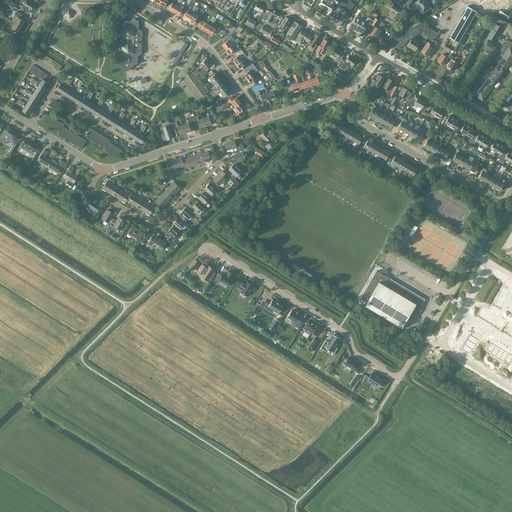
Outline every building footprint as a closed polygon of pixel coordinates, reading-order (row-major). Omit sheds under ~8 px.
[(25,0),(25,1),(24,0),(22,0),(20,3),(31,10),(34,5),(28,1),(28,0),(25,0)] [(219,0),(216,6),(221,9),(230,14),(238,0),(219,0)] [(238,0),(234,8),(235,8),(236,9),(240,2),(243,3),(244,0),(238,0)] [(322,0),(320,5),(324,8),(325,9),(328,11),(329,11),(334,2),(336,3),(337,0),(322,0)] [(417,5),(420,9),(421,8),(423,12),(430,7),(425,0),(417,0),(415,2),(416,2),(415,3),(414,2),(411,0),(408,0),(405,4),(410,8),(412,4),(415,6),(417,5)] [(341,1),(333,14),(337,16),(337,17),(337,16),(338,17),(339,17),(342,19),(348,11),(349,12),(352,7),(341,1)] [(172,3),(168,8),(168,9),(173,12),(175,8),(177,6),(178,4),(178,3),(177,2),(175,5),(172,3)] [(178,4),(177,6),(175,8),(173,12),(178,15),(182,9),(181,8),(180,7),(181,5),(180,4),(178,3),(178,4)] [(257,3),(254,9),(255,9),(258,11),(261,13),(264,7),(257,3)] [(392,4),(390,7),(401,14),(403,10),(392,4)] [(467,6),(449,38),(458,43),(476,11),(469,8),(470,6),(468,5),(468,6),(467,6)] [(268,7),(267,8),(262,18),(266,20),(270,23),(270,22),(274,24),(280,14),(268,7)] [(68,9),(64,15),(70,19),(73,13),(68,9)] [(194,13),(196,11),(193,9),(192,12),(191,11),(190,12),(188,10),(186,11),(183,18),(188,21),(192,15),(193,13),(194,13)] [(16,11),(11,20),(21,27),(24,21),(19,18),(21,15),(16,11)] [(193,24),(197,18),(198,16),(194,13),(193,13),(192,15),(188,21),(193,24)] [(281,17),(277,24),(280,25),(279,28),(283,31),(285,28),(290,20),(285,17),(284,19),(281,17)] [(355,18),(351,25),(362,31),(364,27),(366,24),(355,17),(355,18)] [(112,48),(112,53),(116,55),(116,63),(120,65),(120,66),(124,69),(128,69),(132,67),(132,65),(137,63),(137,56),(141,53),(142,31),(138,28),(138,21),(134,18),(129,21),(126,21),(122,18),(117,20),(117,28),(113,31),(113,35),(117,38),(116,46),(112,48)] [(249,18),(245,23),(252,27),(255,22),(249,18)] [(371,25),(374,27),(379,20),(375,18),(371,24),(370,25),(371,25)] [(7,26),(5,29),(11,33),(13,29),(17,32),(21,27),(11,20),(9,23),(12,25),(11,28),(7,26)] [(197,27),(206,32),(210,26),(201,20),(197,27)] [(303,40),(307,42),(311,36),(299,29),(301,26),(294,22),(285,36),(300,45),(303,40)] [(380,30),(382,27),(384,24),(381,22),(377,28),(375,27),(369,36),(375,39),(380,30)] [(421,32),(430,38),(433,40),(438,33),(427,27),(425,30),(424,30),(419,22),(392,39),(391,39),(388,44),(391,46),(391,45),(394,47),(396,46),(397,49),(405,44),(407,40),(411,38),(414,36),(421,32)] [(494,42),(500,31),(502,28),(495,23),(486,37),(494,42)] [(215,29),(212,27),(210,26),(206,32),(211,35),(215,29)] [(263,26),(260,31),(269,36),(272,31),(263,26)] [(386,29),(382,27),(380,30),(375,39),(381,43),(384,37),(381,35),(383,32),(384,32),(386,29)] [(315,44),(320,37),(315,33),(308,44),(312,47),(310,51),(313,53),(317,46),(315,44)] [(280,40),(272,36),(270,39),(278,44),(280,40)] [(414,36),(411,38),(407,45),(411,48),(411,49),(414,51),(413,51),(414,51),(419,43),(414,40),(415,38),(414,36)] [(225,50),(233,44),(232,43),(231,42),(229,39),(228,37),(227,37),(223,40),(223,41),(224,43),(221,45),(225,50)] [(322,55),(325,49),(329,42),(324,39),(319,46),(318,45),(315,51),(322,55)] [(229,55),(231,53),(233,55),(240,49),(239,47),(236,48),(234,45),(236,43),(234,41),(232,43),(233,44),(225,50),(229,55)] [(511,43),(508,41),(500,52),(503,54),(501,56),(503,58),(475,95),(482,101),(511,61),(511,43)] [(494,51),(496,48),(496,47),(487,41),(485,45),(494,51)] [(426,55),(433,44),(430,42),(429,43),(427,42),(420,51),(423,53),(423,54),(425,55),(426,55)] [(333,61),(337,64),(341,58),(344,54),(341,52),(342,51),(335,46),(330,54),(336,57),(333,61)] [(446,51),(448,52),(450,49),(444,46),(440,53),(441,53),(437,61),(443,65),(447,57),(444,55),(446,51)] [(246,56),(244,54),(240,49),(233,55),(235,57),(232,59),(236,64),(241,60),(246,57),(246,56)] [(345,61),(341,58),(337,64),(336,65),(344,70),(349,64),(352,66),(356,61),(348,56),(345,61)] [(251,64),(248,60),(246,57),(241,60),(236,64),(240,69),(242,67),(244,69),(251,64)] [(450,59),(446,67),(452,70),(459,59),(456,57),(454,61),(450,59)] [(195,75),(196,77),(198,79),(208,72),(206,69),(210,66),(205,60),(200,64),(202,66),(199,68),(201,70),(195,75)] [(246,73),(244,74),(247,79),(253,75),(252,75),(257,71),(252,64),(251,64),(244,69),(244,70),(246,73)] [(209,86),(213,83),(220,78),(215,73),(209,78),(211,81),(208,84),(209,86)] [(380,75),(379,75),(375,81),(373,80),(370,85),(371,85),(374,87),(375,84),(378,86),(383,78),(383,77),(383,76),(381,74),(380,75)] [(251,84),(256,80),(261,76),(260,75),(255,78),(253,75),(247,79),(251,84)] [(317,77),(310,79),(312,85),(319,83),(317,77)] [(213,91),(216,88),(223,83),(220,78),(213,83),(215,86),(211,89),(213,91)] [(390,78),(389,79),(388,78),(383,87),(386,89),(384,92),(389,94),(392,89),(389,87),(393,81),(393,80),(393,79),(390,78)] [(36,83),(44,88),(48,83),(44,80),(42,79),(41,79),(40,82),(38,81),(37,82),(36,83)] [(145,94),(154,99),(161,85),(153,81),(145,94)] [(35,89),(41,93),(44,88),(36,83),(36,84),(35,85),(37,86),(35,89)] [(216,96),(220,93),(227,88),(223,83),(216,88),(219,91),(215,94),(216,96)] [(56,90),(61,93),(65,87),(66,85),(65,85),(64,84),(63,86),(59,84),(56,90)] [(394,86),(388,96),(392,98),(397,88),(394,86)] [(61,93),(66,97),(70,91),(65,87),(61,93)] [(399,95),(405,98),(407,100),(405,103),(406,104),(410,98),(409,97),(412,93),(409,91),(403,87),(399,95)] [(230,92),(227,88),(220,93),(222,96),(219,98),(220,100),(224,97),(230,92)] [(35,89),(31,95),(38,99),(41,93),(35,89)] [(260,96),(262,101),(268,99),(266,93),(263,94),(261,90),(260,91),(257,92),(259,96),(260,96)] [(66,97),(72,100),(75,94),(70,91),(66,97)] [(273,91),(266,93),(268,99),(275,97),(273,91)] [(72,100),(77,103),(81,97),(78,96),(76,94),(75,94),(72,100)] [(31,95),(28,100),(34,104),(38,99),(31,95)] [(412,106),(414,104),(421,109),(425,102),(420,99),(421,98),(415,95),(413,98),(412,98),(408,104),(412,106)] [(86,101),(81,97),(77,103),(82,107),(86,101)] [(231,101),(235,107),(240,103),(236,97),(233,100),(231,97),(227,100),(229,103),(231,101)] [(31,109),(34,104),(28,100),(25,106),(31,109)] [(91,104),(86,101),(82,107),(88,110),(91,104)] [(244,108),(240,103),(235,107),(236,107),(234,108),(236,111),(238,110),(239,112),(234,116),(237,119),(241,118),(245,115),(242,110),(244,108)] [(95,106),(91,104),(88,110),(93,113),(97,107),(95,106)] [(372,108),(368,115),(374,118),(378,111),(377,111),(374,109),(376,105),(374,104),(371,108),(372,108)] [(28,115),(31,109),(25,106),(23,105),(22,105),(22,106),(24,107),(22,111),(28,115)] [(429,113),(430,112),(440,118),(443,112),(434,106),(433,108),(430,106),(427,112),(429,113)] [(93,113),(98,117),(102,111),(99,109),(97,107),(93,113)] [(379,107),(377,111),(378,111),(374,118),(379,121),(383,114),(382,114),(379,112),(381,108),(379,107)] [(384,110),(382,114),(383,114),(379,121),(385,124),(389,118),(388,117),(384,115),(386,112),(384,110)] [(392,125),(394,126),(402,111),(401,110),(394,121),(390,118),(392,115),(390,114),(388,117),(389,118),(385,124),(390,127),(392,125)] [(107,114),(102,111),(98,117),(104,120),(107,114)] [(397,128),(403,131),(407,125),(406,124),(402,122),(404,118),(402,117),(405,112),(402,111),(394,126),(397,128)] [(206,117),(202,118),(205,126),(211,124),(208,116),(209,116),(207,112),(205,113),(206,117)] [(46,113),(41,121),(47,125),(52,117),(46,113)] [(107,114),(104,120),(109,123),(113,117),(107,114)] [(199,128),(205,126),(202,118),(198,119),(197,115),(195,116),(196,120),(197,120),(199,128)] [(446,124),(450,126),(455,118),(451,116),(451,117),(449,115),(448,118),(446,117),(441,125),(444,127),(446,124)] [(47,125),(53,128),(58,121),(52,117),(47,125)] [(109,123),(114,127),(118,121),(113,117),(109,123)] [(186,123),(182,125),(185,133),(191,131),(188,123),(187,118),(185,119),(186,123)] [(454,129),(453,132),(456,134),(461,126),(458,124),(460,122),(458,121),(458,120),(455,118),(450,126),(454,129)] [(407,125),(403,131),(408,134),(412,128),(411,127),(408,125),(410,122),(408,120),(406,124),(407,125)] [(58,121),(53,128),(58,132),(62,126),(63,124),(58,121)] [(118,121),(114,127),(120,130),(123,124),(118,121)] [(176,127),(179,135),(185,133),(182,125),(178,126),(177,122),(174,123),(176,127)] [(126,126),(123,124),(120,130),(125,133),(129,127),(130,125),(128,123),(126,126)] [(462,127),(461,126),(456,134),(459,136),(461,132),(466,134),(470,126),(467,124),(466,125),(464,123),(462,127)] [(336,131),(340,133),(338,137),(340,138),(342,134),(341,134),(345,127),(340,124),(336,131)] [(411,127),(412,128),(408,134),(414,138),(418,131),(417,130),(413,128),(415,125),(413,124),(411,127)] [(129,127),(125,133),(130,137),(134,131),(133,130),(135,128),(131,126),(130,125),(129,127)] [(164,133),(161,134),(163,140),(166,139),(172,137),(169,129),(170,129),(169,125),(164,126),(162,127),(163,131),(164,133)] [(62,126),(58,132),(57,134),(63,137),(68,130),(62,126)] [(467,140),(471,142),(475,134),(473,133),(475,130),(473,129),(474,128),(470,126),(466,134),(470,136),(467,140)] [(345,127),(341,134),(342,134),(346,136),(344,140),(346,141),(348,138),(347,137),(351,130),(345,127)] [(422,141),(425,135),(419,132),(421,128),(419,127),(417,130),(418,131),(414,138),(419,141),(420,140),(422,141)] [(10,153),(13,149),(16,144),(13,142),(14,140),(18,134),(9,128),(7,132),(4,130),(1,136),(0,136),(0,140),(5,144),(7,141),(11,143),(9,146),(6,151),(10,153)] [(85,136),(92,140),(96,132),(90,128),(85,136)] [(63,137),(69,141),(74,133),(68,130),(63,137)] [(263,138),(265,140),(263,142),(267,146),(269,143),(267,140),(270,137),(267,134),(268,133),(265,130),(264,131),(260,135),(259,134),(255,138),(259,142),(263,138)] [(351,130),(347,137),(348,138),(351,140),(349,143),(351,144),(353,141),(352,140),(356,133),(351,130)] [(139,134),(134,131),(130,137),(136,140),(139,134)] [(103,137),(96,132),(92,140),(98,144),(103,137)] [(74,133),(69,141),(75,145),(80,137),(74,133)] [(356,133),(352,140),(353,141),(357,143),(355,146),(357,147),(359,144),(358,143),(359,141),(362,137),(359,136),(356,133)] [(476,141),(480,144),(485,136),(481,134),(479,133),(477,135),(475,134),(471,142),(474,144),(476,141)] [(141,143),(145,137),(139,134),(136,140),(141,143)] [(423,146),(429,150),(433,143),(432,142),(428,140),(430,137),(428,136),(428,137),(426,136),(424,139),(426,140),(427,140),(423,146)] [(488,138),(485,136),(480,144),(484,146),(482,149),(481,152),(484,154),(486,151),(490,143),(488,142),(490,139),(488,138)] [(86,141),(80,137),(75,145),(81,148),(86,141)] [(105,148),(109,143),(110,141),(103,137),(98,144),(105,148)] [(33,158),(37,152),(34,151),(37,146),(31,142),(31,141),(26,138),(21,145),(20,147),(31,154),(30,156),(33,158)] [(432,142),(433,143),(429,150),(434,153),(438,146),(437,145),(434,143),(436,140),(434,139),(432,142)] [(226,150),(236,147),(237,151),(241,150),(238,143),(235,144),(234,140),(224,143),(226,150)] [(367,140),(363,146),(367,149),(365,152),(367,154),(369,150),(368,150),(372,143),(367,140)] [(270,142),(269,143),(267,146),(263,142),(262,141),(261,143),(268,150),(273,145),(270,142)] [(492,144),(490,143),(486,151),(489,153),(491,149),(495,152),(500,143),(497,141),(496,142),(494,141),(492,144)] [(439,142),(437,145),(438,146),(434,153),(440,156),(444,149),(443,149),(439,147),(441,143),(439,142)] [(104,150),(110,154),(115,146),(109,143),(105,148),(104,150)] [(372,143),(368,150),(369,150),(373,152),(371,156),(373,157),(375,153),(374,153),(378,146),(372,143)] [(497,158),(500,160),(505,152),(503,151),(505,147),(503,146),(500,143),(495,152),(499,154),(497,158)] [(443,149),(444,149),(440,156),(445,159),(447,156),(450,157),(453,151),(450,150),(449,152),(445,150),(447,146),(445,145),(443,149)] [(121,150),(115,146),(110,154),(116,158),(121,150)] [(378,146),(374,153),(375,153),(378,155),(376,159),(378,160),(380,157),(379,156),(383,149),(378,146)] [(248,148),(243,149),(237,151),(238,154),(233,155),(235,162),(245,159),(243,152),(244,152),(245,153),(249,151),(248,148)] [(383,149),(379,156),(380,157),(384,159),(382,162),(384,163),(386,160),(385,159),(388,154),(389,153),(383,149)] [(461,156),(460,155),(457,153),(459,150),(457,149),(455,153),(453,151),(450,157),(452,159),(458,163),(461,156)] [(37,161),(47,167),(51,161),(45,157),(48,152),(44,150),(37,161)] [(208,151),(201,153),(204,162),(210,160),(208,151)] [(504,162),(506,159),(510,161),(511,157),(511,151),(510,152),(509,151),(507,153),(505,152),(500,160),(504,162)] [(461,156),(458,163),(463,166),(467,159),(466,159),(463,157),(465,153),(463,152),(460,155),(461,156)] [(197,164),(204,162),(201,153),(195,155),(197,164)] [(195,155),(188,158),(191,166),(197,164),(195,155)] [(472,162),(471,162),(468,160),(470,156),(468,155),(466,159),(467,159),(463,166),(468,169),(472,162)] [(391,156),(389,161),(391,162),(391,163),(395,165),(393,169),(395,170),(397,166),(396,166),(400,159),(395,156),(394,158),(391,156)] [(177,168),(184,166),(182,160),(181,157),(174,159),(177,168)] [(184,166),(185,168),(191,166),(188,158),(182,160),(184,166)] [(473,158),(471,162),(472,162),(468,169),(474,172),(478,165),(473,163),(475,159),(473,158)] [(55,161),(52,159),(51,161),(47,167),(57,173),(61,167),(64,169),(67,164),(60,160),(58,165),(56,164),(57,163),(55,162),(55,161)] [(171,170),(177,168),(174,159),(168,161),(171,170)] [(406,162),(400,159),(396,166),(397,166),(401,168),(399,172),(401,173),(403,169),(402,169),(406,162)] [(411,165),(406,162),(402,169),(403,169),(406,171),(404,175),(406,176),(408,173),(407,172),(411,165)] [(230,175),(232,176),(235,179),(237,177),(236,176),(241,171),(234,164),(229,169),(232,173),(230,175)] [(415,177),(419,171),(416,170),(417,169),(411,165),(407,172),(408,173),(412,175),(410,178),(412,179),(414,176),(415,177)] [(70,166),(63,177),(67,180),(66,183),(71,186),(73,183),(73,184),(77,177),(71,173),(74,168),(70,166)] [(481,172),(478,178),(483,181),(487,175),(486,174),(483,172),(485,168),(483,167),(481,171),(481,172)] [(222,170),(213,180),(219,186),(225,179),(227,180),(229,179),(233,183),(231,186),(234,188),(239,183),(235,179),(232,176),(229,178),(222,170)] [(488,170),(486,174),(487,175),(483,181),(489,184),(493,178),(492,177),(488,175),(490,172),(488,170)] [(498,181),(497,180),(494,178),(496,175),(494,174),(492,177),(493,178),(489,184),(494,188),(498,181)] [(499,177),(497,180),(498,181),(494,188),(500,191),(504,184),(499,182),(501,178),(499,177)] [(102,189),(107,192),(108,192),(113,185),(107,181),(102,189)] [(174,182),(169,187),(176,193),(181,189),(174,182)] [(204,189),(207,192),(205,194),(209,199),(212,197),(211,196),(213,194),(212,193),(215,190),(215,189),(217,187),(214,184),(211,186),(209,184),(204,189)] [(119,188),(113,185),(108,192),(114,196),(119,188)] [(171,198),(176,193),(169,187),(164,192),(171,198)] [(114,196),(118,199),(119,200),(124,192),(119,188),(114,196)] [(130,195),(124,192),(119,200),(125,203),(126,201),(130,195)] [(164,192),(160,197),(166,203),(171,198),(164,192)] [(126,201),(132,205),(137,197),(131,193),(130,195),(126,201)] [(201,201),(199,203),(203,208),(206,206),(208,204),(206,202),(209,199),(205,194),(203,193),(198,198),(201,201)] [(132,205),(138,208),(143,201),(137,197),(132,205)] [(160,197),(155,201),(161,208),(166,203),(160,197)] [(98,216),(102,210),(99,208),(100,206),(91,200),(87,207),(96,213),(95,214),(94,214),(90,221),(93,223),(97,216),(98,216)] [(138,208),(144,212),(149,204),(143,201),(138,208)] [(192,207),(195,210),(193,212),(197,216),(202,212),(200,211),(203,208),(199,203),(197,202),(192,207)] [(154,208),(149,204),(144,212),(149,216),(154,208)] [(179,215),(182,218),(180,220),(184,224),(186,226),(188,224),(185,221),(190,215),(184,209),(179,215)] [(111,218),(113,214),(107,210),(101,219),(108,223),(107,224),(106,224),(104,228),(107,229),(109,226),(114,219),(111,218)] [(413,227),(414,224),(409,221),(411,217),(408,215),(399,230),(408,235),(413,227)] [(120,230),(125,221),(119,217),(116,221),(114,219),(109,226),(112,228),(113,226),(120,230)] [(184,224),(180,220),(178,218),(173,224),(176,227),(174,229),(179,233),(181,235),(183,233),(179,230),(184,224)] [(132,226),(127,234),(136,240),(141,231),(132,226)] [(177,238),(175,236),(179,233),(174,229),(172,227),(167,232),(170,236),(168,238),(168,237),(166,239),(174,248),(177,245),(173,242),(175,240),(176,240),(177,239),(177,238)] [(166,243),(155,236),(154,239),(151,237),(145,247),(147,248),(148,246),(151,248),(154,244),(158,247),(157,248),(161,250),(162,249),(166,243)] [(189,263),(187,266),(190,270),(193,267),(198,263),(195,259),(189,263)] [(293,262),(291,266),(310,276),(312,272),(293,262)] [(201,264),(197,271),(202,274),(201,276),(207,279),(208,278),(211,279),(215,273),(212,271),(213,270),(207,266),(206,267),(201,264)] [(376,270),(358,301),(368,307),(402,327),(406,320),(410,322),(416,312),(418,314),(421,310),(419,309),(425,299),(376,270)] [(233,274),(228,271),(225,275),(222,273),(221,275),(218,273),(215,278),(218,280),(227,286),(231,279),(230,278),(233,274)] [(245,284),(238,280),(234,286),(241,290),(240,292),(246,296),(253,285),(246,281),(245,284)] [(511,288),(505,285),(502,289),(510,294),(511,290),(511,288)] [(502,289),(499,294),(507,299),(510,294),(502,289)] [(499,294),(497,299),(504,303),(507,299),(499,294)] [(278,313),(282,306),(278,303),(276,302),(272,299),(269,304),(266,302),(263,307),(271,312),(273,310),(278,313)] [(497,299),(494,304),(501,308),(504,303),(497,299)] [(482,308),(477,315),(482,318),(486,310),(482,308)] [(302,322),(299,319),(301,316),(298,314),(298,313),(295,311),(295,312),(291,309),(287,317),(297,323),(295,326),(298,328),(302,322)] [(486,310),(482,318),(486,320),(492,312),(487,309),(486,310)] [(492,312),(486,320),(491,323),(496,314),(492,312)] [(496,314),(491,323),(495,326),(500,318),(500,317),(496,314)] [(500,318),(495,326),(499,328),(504,321),(500,318)] [(320,327),(308,320),(303,328),(305,329),(304,331),(309,334),(310,332),(315,335),(320,327)] [(274,322),(270,328),(274,331),(278,324),(274,322)] [(511,325),(508,323),(503,331),(508,333),(511,326),(511,325)] [(473,330),(470,335),(478,341),(481,336),(473,330)] [(327,342),(325,340),(320,348),(325,351),(327,347),(334,352),(337,348),(335,346),(339,339),(332,335),(327,342)] [(470,335),(467,340),(475,345),(478,341),(470,335)] [(314,339),(309,347),(314,350),(318,345),(316,344),(318,342),(314,339)] [(467,340),(464,345),(471,349),(472,350),(475,345),(467,340)] [(490,342),(485,350),(490,353),(489,354),(490,354),(495,345),(490,342)] [(464,345),(461,349),(468,354),(471,349),(464,345)] [(495,345),(490,354),(494,357),(499,348),(495,345)] [(499,348),(494,357),(498,359),(504,351),(499,348)] [(504,351),(498,359),(502,362),(508,353),(504,351)] [(511,355),(508,353),(502,362),(503,362),(503,361),(508,364),(511,357),(511,355)] [(356,367),(358,363),(348,357),(344,363),(359,373),(361,370),(356,367)] [(449,369),(446,375),(450,377),(452,373),(456,375),(461,367),(456,364),(451,371),(449,369)] [(461,367),(456,375),(459,377),(457,381),(461,384),(464,379),(462,377),(466,370),(461,367)] [(369,377),(365,375),(362,381),(367,384),(369,382),(373,385),(374,384),(378,386),(382,380),(378,377),(377,377),(376,376),(376,375),(376,376),(371,373),(369,377)] [(467,380),(464,385),(468,388),(470,384),(474,386),(479,378),(474,375),(469,382),(467,380)] [(479,378),(474,386),(477,388),(475,392),(479,395),(482,390),(479,388),(484,381),(479,378)] [(485,391),(482,396),(486,399),(488,395),(491,397),(497,389),(492,386),(487,393),(485,391)] [(497,389),(491,397),(495,399),(493,403),(497,406),(500,401),(497,399),(502,392),(497,389)] [(503,402),(499,407),(504,410),(506,406),(509,408),(511,404),(511,398),(509,397),(505,404),(503,402)]
